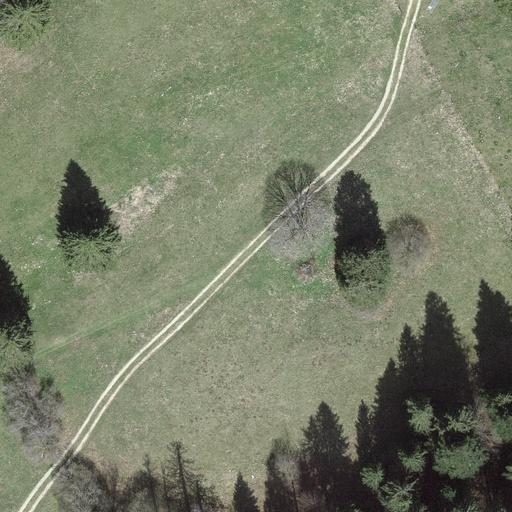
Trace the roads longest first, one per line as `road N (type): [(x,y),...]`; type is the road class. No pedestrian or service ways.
road 1 (track): [(223,277),(371,129),(390,95),(414,0)]
road 2 (track): [(30,511),(110,389),(223,277)]
